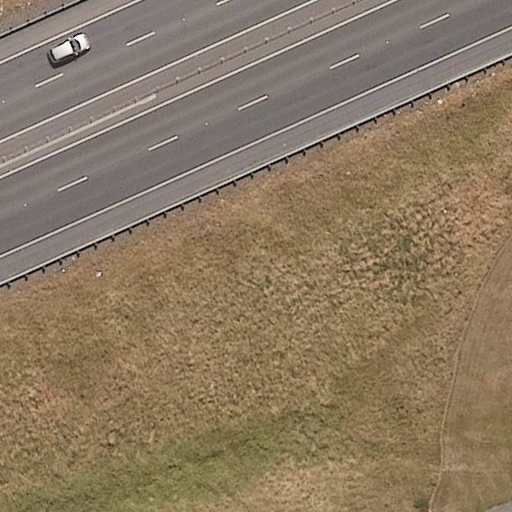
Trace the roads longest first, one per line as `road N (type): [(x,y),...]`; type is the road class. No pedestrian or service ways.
road 1 (motorway): [(479,0),(0,204)]
road 2 (motorway): [(0,102),(225,0)]
